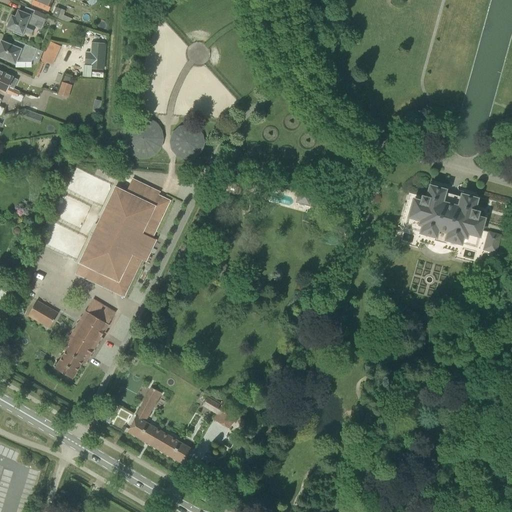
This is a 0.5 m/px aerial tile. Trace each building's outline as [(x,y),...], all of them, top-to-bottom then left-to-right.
[(34,0),(32,7),(57,17),(61,8),(40,0),(34,0)] [(11,16),(6,28),(13,31),(12,33),(21,36),(23,31),(31,35),(35,26),(37,20),(43,23),(46,16),(34,11),(32,16),(23,13),(17,10),(14,18),(11,16)] [(32,60),(37,49),(23,44),(18,42),(16,48),(1,42),(0,42),(0,57),(4,59),(15,63),(18,57),(27,61),(27,58),(32,60)] [(57,52),(59,46),(49,42),(47,48),(57,52)] [(79,76),(87,76),(88,65),(79,64),(79,76)] [(0,83),(4,74),(0,71),(0,90),(16,98),(19,91),(14,89),(0,83)] [(66,96),(70,85),(62,83),(58,94),(66,96)] [(26,94),(35,96),(38,86),(28,84),(26,94)] [(33,122),(36,115),(24,110),(21,117),(33,122)] [(122,142),(125,150),(131,156),(140,159),(148,158),(156,154),(161,147),(163,139),(162,130),(157,123),(150,119),(141,117),(133,120),(126,126),(122,134),(122,142)] [(169,141),(171,150),(177,157),(186,160),(195,158),(202,152),(204,143),(203,134),(197,127),(188,124),(179,126),(172,132),(169,141)] [(132,178),(125,192),(115,187),(78,263),(110,278),(105,288),(124,298),(142,261),(144,263),(155,241),(152,240),(171,201),(159,195),(160,191),(132,178)] [(407,197),(403,215),(420,219),(419,224),(422,225),(420,232),(434,236),(434,238),(437,240),(441,241),(446,241),(446,239),(459,243),(454,260),(478,266),(482,249),(495,253),(495,252),(498,241),(498,240),(499,236),(480,230),(483,219),(476,217),(477,212),(473,211),(477,196),(462,191),(445,187),(430,183),(426,198),(422,197),(421,201),(407,197)] [(295,203),(310,206),(313,192),(299,188),(295,203)] [(65,351),(54,369),(72,379),(83,361),(85,362),(115,313),(93,299),(64,350),(65,351)] [(27,315),(49,328),(57,314),(36,301),(27,315)] [(194,449),(146,421),(161,393),(149,387),(127,432),(184,465),(189,457),(194,449)] [(212,420),(229,429),(236,416),(220,406),(212,420)]
